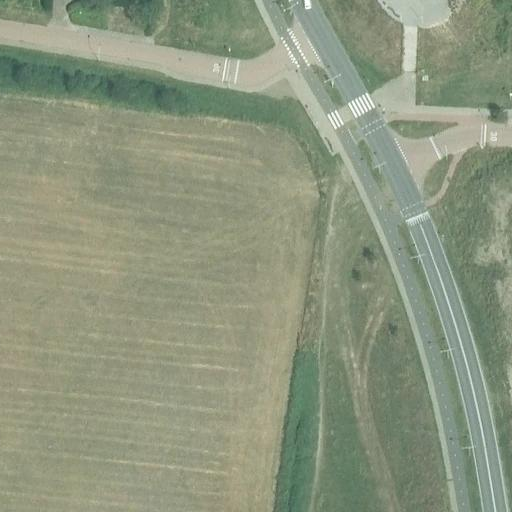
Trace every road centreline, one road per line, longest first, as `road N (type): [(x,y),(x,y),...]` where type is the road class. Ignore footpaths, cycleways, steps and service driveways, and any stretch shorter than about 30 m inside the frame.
road 1 (secondary): [(494,511),(459,343),(392,165)]
road 2 (track): [(364,180),(332,203),(315,337),(310,511)]
road 3 (unclassified): [(320,32),(249,73),(0,30)]
road 4 (secondary): [(392,165),(320,32)]
road 5 (unclassified): [(511,136),(457,138),(392,165)]
